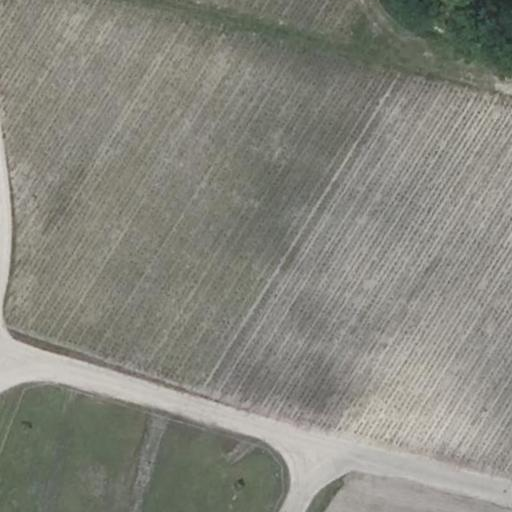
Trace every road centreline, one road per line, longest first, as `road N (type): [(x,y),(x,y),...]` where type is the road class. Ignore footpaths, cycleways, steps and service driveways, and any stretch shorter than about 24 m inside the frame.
road 1 (unclassified): [(0,359),(289,444),(335,467)]
road 2 (unclassified): [(511,490),(362,456),(335,467)]
